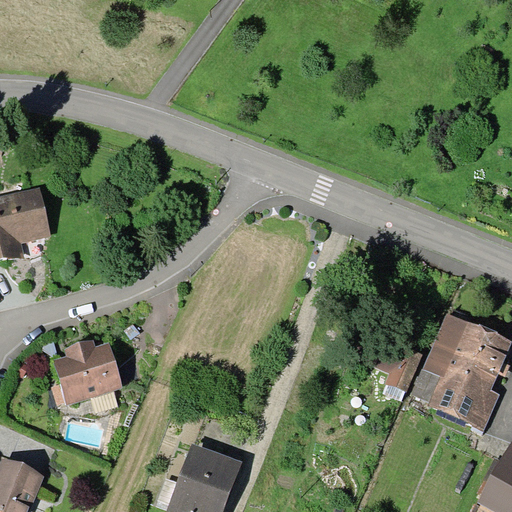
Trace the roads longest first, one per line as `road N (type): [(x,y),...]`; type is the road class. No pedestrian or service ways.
road 1 (residential): [(266,165),(185,254),(2,337)]
road 2 (tertiary): [(266,165),(103,110),(0,95)]
road 3 (tertiary): [(511,262),(266,165)]
